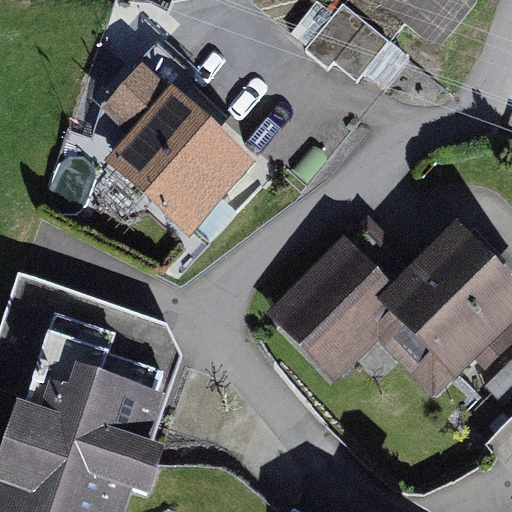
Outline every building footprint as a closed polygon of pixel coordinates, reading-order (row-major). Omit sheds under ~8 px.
[(490,9),(477,0),(399,0),(386,18),(449,64),(490,9)] [(344,9),(304,65),(359,103),(398,47),(344,9)] [(129,139),(101,172),(196,254),(263,177),(140,71),(101,115),(129,139)] [(377,247),(277,341),(343,411),(392,366),(445,423),(511,360),(511,290),(469,244),(419,291),(377,247)] [(0,395),(30,405),(0,494),(0,511),(135,511),(181,376),(164,336),(20,288),(0,348),(0,395)] [(511,448),(492,469),(511,488),(511,448)]
